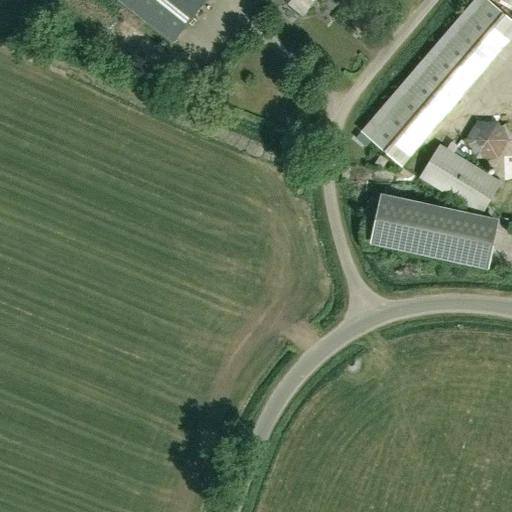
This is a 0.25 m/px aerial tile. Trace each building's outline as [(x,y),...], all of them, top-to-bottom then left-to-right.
[(205,0),(119,0),(172,42),(205,0)] [(314,0),(286,0),(304,14),(314,0)] [(401,166),(511,37),(511,22),(486,0),(475,0),(362,132),(401,166)] [(466,140),(477,159),(497,158),(509,139),(511,138),(511,135),(502,119),(496,121),(478,123),(466,140)] [(440,145),(420,177),(481,216),(501,183),(440,145)] [(379,201),(371,241),(489,266),(498,226),(379,201)]
